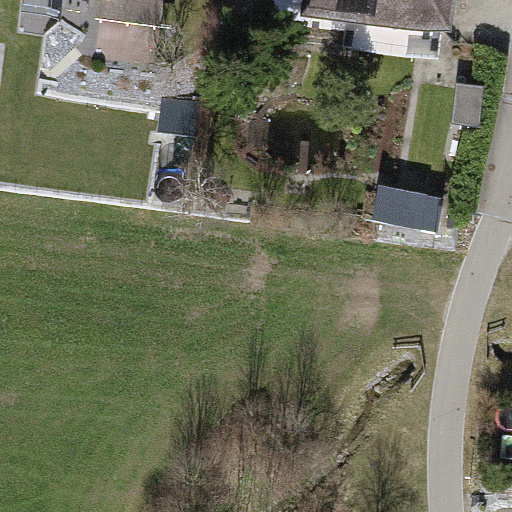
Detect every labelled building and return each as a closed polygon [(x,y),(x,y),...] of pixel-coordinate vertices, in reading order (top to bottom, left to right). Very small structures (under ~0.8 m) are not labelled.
[(174,0),(28,0),(107,8),(104,33),(170,40),(174,0)] [(468,0),(316,0),(313,26),(464,42),(468,0)] [(493,98),(462,94),(456,138),(487,142),(493,98)] [(198,108),(157,104),(154,137),(194,141),(198,108)] [(441,205),(382,193),(376,222),(435,234),(441,205)]
